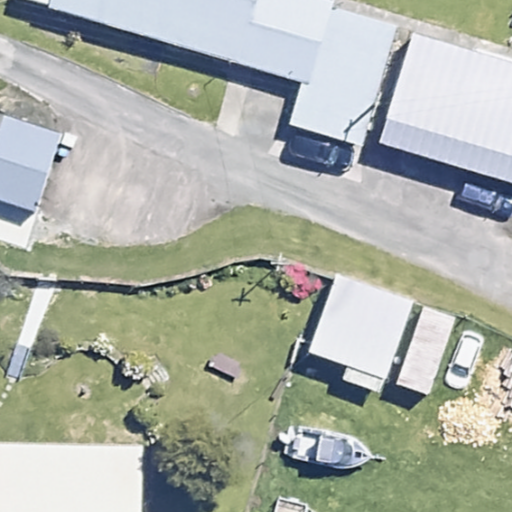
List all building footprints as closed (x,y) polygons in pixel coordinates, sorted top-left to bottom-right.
[(51,0),(50,5),(325,85),(314,120),(511,177),(511,8),(484,0),(398,0),(394,18),(333,0),(51,0)] [(86,126),(0,94),(0,196),(53,216),(86,126)] [(330,269),(300,354),(340,369),(335,382),(376,396),(411,298),(330,269)] [(328,423),(282,408),(268,451),(314,466),(328,423)] [(160,511),(162,456),(0,452),(0,511),(160,511)]
